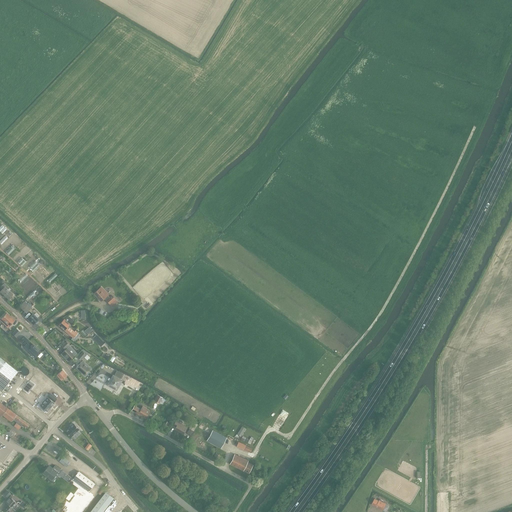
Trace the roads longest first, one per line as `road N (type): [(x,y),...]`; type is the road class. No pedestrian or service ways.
road 1 (trunk): [(511,134),(398,352),(290,511)]
road 2 (trunk): [(299,511),(429,314),(511,152)]
road 3 (unclassified): [(194,511),(148,475),(87,398)]
road 4 (unclassified): [(87,398),(0,299)]
road 5 (unclassified): [(0,489),(87,398)]
